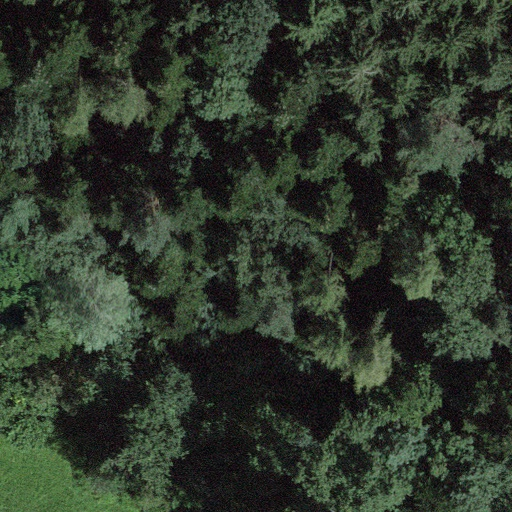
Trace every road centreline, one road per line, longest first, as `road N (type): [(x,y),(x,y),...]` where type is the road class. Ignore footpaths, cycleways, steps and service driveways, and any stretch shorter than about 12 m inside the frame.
road 1 (track): [(0,207),(511,55)]
road 2 (track): [(511,350),(470,354),(0,232)]
